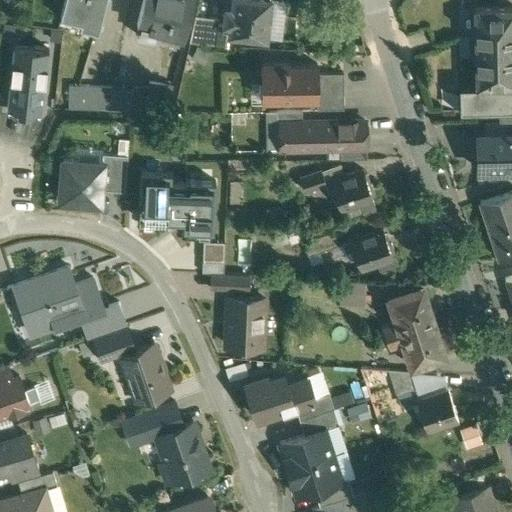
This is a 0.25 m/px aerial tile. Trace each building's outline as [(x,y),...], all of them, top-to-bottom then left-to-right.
[(105,0),(65,0),(61,16),(82,21),(81,26),(98,30),(105,0)] [(191,0),(144,0),(138,23),(140,24),(138,34),(153,37),(155,27),(183,34),(191,0)] [(233,0),(232,6),(226,6),(224,22),(230,23),(229,32),(229,37),(241,38),(241,33),(266,36),(270,0),(233,0)] [(511,83),(511,5),(475,6),(476,84),(511,83)] [(221,18),(196,15),(190,41),(217,44),(221,18)] [(31,45),(14,43),(7,105),(17,106),(17,110),(24,110),(31,45)] [(48,47),(31,45),(24,110),(31,111),(31,108),(42,109),(48,47)] [(318,64),(290,64),(290,62),(262,62),(262,82),(268,82),(268,97),(317,96),(318,96),(318,73),(318,64)] [(344,72),(318,73),(318,96),(317,96),(317,108),(344,108),(344,72)] [(149,87),(113,86),(108,108),(167,110),(173,84),(149,81),(149,87)] [(511,83),(476,84),(459,85),(459,110),(499,109),(511,109),(511,83)] [(113,86),(70,84),(69,107),(108,108),(113,86)] [(302,109),(276,110),(276,122),(280,122),(280,121),(294,121),(302,121),(302,109)] [(505,121),(511,120),(511,109),(499,109),(499,121),(505,121)] [(276,110),(267,110),(267,122),(276,122),(276,110)] [(302,121),(294,121),(280,121),(280,122),(281,147),(284,147),(286,149),(298,149),(299,147),(341,146),(367,146),(366,131),(369,128),(369,123),(365,120),(302,121)] [(511,132),(505,133),(477,133),(478,168),(511,167),(511,132)] [(367,146),(341,146),(341,158),(367,158),(367,146)] [(128,154),(103,152),(102,161),(103,161),(101,188),(125,190),(128,154)] [(102,161),(64,158),(60,198),(100,201),(101,188),(103,161),(102,161)] [(359,168),(327,180),(338,209),(357,202),(362,214),(374,209),(359,168)] [(316,169),(296,177),(301,190),(321,182),(316,169)] [(216,181),(171,179),(171,171),(141,170),(139,219),(168,220),(168,215),(184,216),(183,228),(214,229),(216,181)] [(511,190),(479,201),(498,258),(511,253),(511,190)] [(382,229),(350,240),(360,268),(379,262),(382,273),(396,268),(391,254),(394,253),(391,243),(387,244),(382,229)] [(333,230),(303,240),(308,254),(337,244),(333,230)] [(204,270),(227,270),(228,239),(205,238),(204,270)] [(60,268),(14,284),(23,309),(51,300),(58,320),(100,306),(91,279),(66,287),(60,268)] [(249,273),(213,271),(212,287),(248,289),(249,273)] [(368,280),(340,279),(339,303),(366,304),(368,280)] [(415,294),(413,289),(388,297),(395,320),(399,332),(434,320),(424,291),(415,294)] [(264,296),(229,295),(226,343),(262,345),(264,296)] [(30,329),(58,320),(51,300),(23,309),(30,329)] [(86,313),(93,335),(127,323),(120,301),(86,313)] [(395,320),(382,324),(383,328),(378,330),(381,338),(399,332),(395,320)] [(434,320),(399,332),(403,343),(408,359),(409,360),(412,361),(419,358),(420,361),(421,362),(422,362),(423,362),(445,355),(434,320)] [(127,323),(93,335),(102,360),(121,353),(121,352),(136,347),(127,323)] [(399,332),(381,338),(384,347),(389,345),(390,347),(403,343),(399,332)] [(136,347),(121,352),(121,353),(137,398),(171,387),(155,341),(136,347)] [(9,364),(0,367),(0,381),(13,377),(9,364)] [(410,371),(390,369),(397,393),(413,388),(410,371)] [(443,374),(410,371),(413,388),(416,399),(447,388),(443,374)] [(284,373),(268,378),(267,374),(246,381),(258,417),(295,405),(315,398),(315,397),(307,375),(286,381),(284,373)] [(0,381),(0,412),(9,410),(10,413),(25,407),(24,405),(29,403),(29,401),(24,388),(19,374),(13,377),(0,381)] [(36,384),(24,388),(29,401),(40,398),(36,384)] [(447,388),(416,399),(427,428),(458,418),(447,388)] [(330,392),(315,397),(315,398),(295,405),(300,418),(334,407),(335,407),(330,392)] [(176,400),(142,411),(150,436),(156,434),(156,433),(184,423),(176,400)] [(365,402),(347,407),(351,422),(369,417),(365,402)] [(334,407),(300,418),(305,433),(325,427),(325,428),(339,423),(334,407)] [(142,411),(123,418),(131,443),(150,436),(142,411)] [(210,465),(194,420),(184,423),(156,433),(156,434),(165,460),(160,462),(166,480),(210,465)] [(475,424),(460,429),(466,448),(481,442),(475,424)] [(305,433),(280,441),(289,468),(333,453),(325,428),(325,427),(305,433)] [(27,432),(0,440),(0,471),(8,469),(36,461),(35,460),(27,432)] [(333,453),(289,468),(297,494),(315,489),(342,480),(341,479),(333,453)] [(36,461),(8,469),(12,482),(18,480),(41,473),(37,459),(35,460),(36,461)] [(41,473),(18,480),(22,492),(45,486),(45,487),(56,483),(57,483),(53,470),(41,473)] [(342,480),(315,489),(320,505),(354,494),(348,476),(341,479),(342,480)] [(64,511),(56,483),(45,487),(52,511),(64,511)] [(498,511),(489,484),(452,496),(456,511),(498,511)] [(22,492),(0,499),(0,511),(52,511),(45,487),(45,486),(22,492)] [(320,505),(312,507),(313,511),(366,511),(372,510),(365,490),(354,494),(320,505)] [(215,511),(209,494),(160,511),(215,511)]
